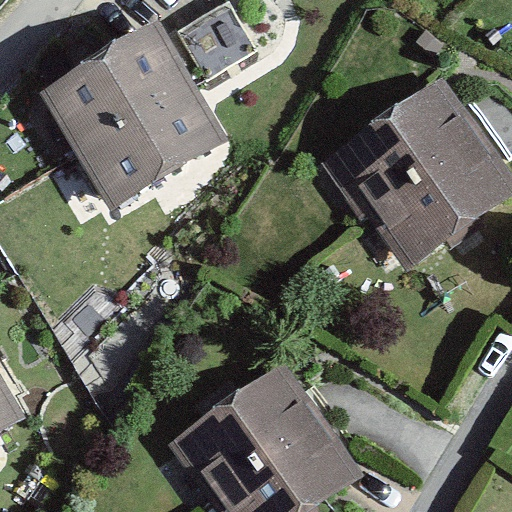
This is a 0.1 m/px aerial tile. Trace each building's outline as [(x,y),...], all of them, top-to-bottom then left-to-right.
[(165,46),(44,117),(116,237),(236,166),(165,46)] [(511,190),(453,99),(328,178),(402,292),(511,222),(511,190)] [(112,285),(78,318),(104,341),(140,308),(112,285)] [(0,366),(0,442),(34,421),(0,366)] [(288,368),(172,450),(216,511),(322,511),(368,480),(288,368)]
